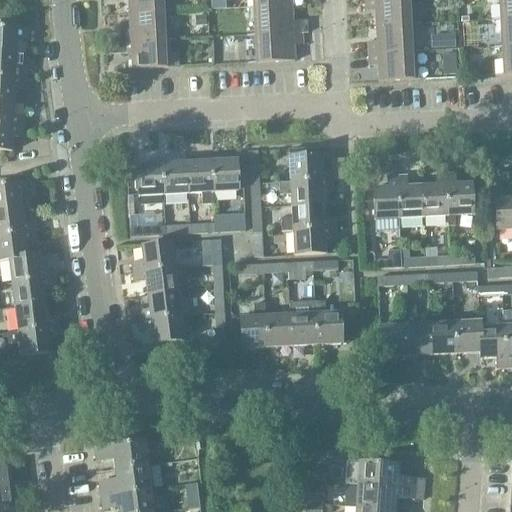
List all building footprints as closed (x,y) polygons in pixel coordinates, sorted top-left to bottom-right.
[(127,0),(128,16),(166,13),(164,0),(117,0),(118,1),(127,0)] [(252,0),(253,9),(290,6),(289,0),(252,0)] [(374,12),(375,27),(412,25),(410,0),(369,0),(364,0),(365,12),(374,12)] [(511,0),(497,0),(499,21),(511,19),(511,0)] [(253,9),(255,36),(300,34),(300,22),(291,22),(290,6),(253,9)] [(120,32),(120,44),(167,41),(166,13),(128,16),(129,31),(120,32)] [(511,19),(499,21),(501,48),(511,47),(511,19)] [(366,43),(367,55),(414,53),(412,25),(375,27),(376,43),(366,43)] [(0,54),(14,55),(15,42),(26,42),(27,33),(16,32),(16,31),(0,29),(0,54)] [(300,34),(255,36),(257,64),(293,62),(292,46),(301,46),(300,34)] [(454,36),(445,36),(446,48),(455,48),(454,36)] [(167,41),(120,44),(108,44),(108,54),(121,53),(121,55),(130,55),(131,71),(169,69),(167,41)] [(511,47),(501,48),(502,77),(511,76),(511,47)] [(414,53),(367,55),(368,66),(377,66),(378,83),(415,81),(414,53)] [(0,78),(24,80),(25,70),(14,69),(14,55),(0,54),(0,78)] [(0,103),(12,104),(13,89),(24,90),(24,80),(0,78),(0,103)] [(0,127),(22,129),(23,119),(11,118),(12,104),(0,103),(0,127)] [(22,129),(0,127),(0,152),(10,153),(10,138),(22,138),(22,129)] [(289,184),(331,181),(331,171),(320,172),(319,157),(303,158),(303,151),(287,152),(288,159),(287,159),(289,184)] [(186,165),(185,165),(187,196),(201,196),(202,206),(212,206),(212,195),(210,164),(199,164),(199,162),(196,159),(189,159),(186,162),(186,165)] [(257,160),(249,160),(250,178),(258,178),(257,160)] [(210,164),(212,195),(237,194),(235,162),(210,164)] [(162,198),(187,196),(185,165),(160,166),(162,198)] [(137,192),(137,197),(137,199),(162,198),(160,166),(135,167),(136,177),(134,177),(135,192),(137,192)] [(448,219),(445,176),(435,177),(436,188),(422,189),(424,220),(447,219),(448,219)] [(455,227),(455,218),(472,217),(471,211),(474,211),(473,197),(471,197),(470,186),(456,187),(455,176),(445,176),(448,219),(447,219),(448,228),(455,227)] [(407,178),(397,179),(399,221),(424,220),(422,189),(408,189),(407,178)] [(399,221),(397,179),(386,180),(387,190),(371,191),(373,223),(399,221)] [(331,181),(289,184),(278,184),(278,197),(289,196),(290,208),(321,206),(320,191),(332,191),(331,181)] [(0,187),(0,212),(21,210),(19,196),(29,194),(28,185),(18,187),(17,186),(0,187)] [(251,211),(260,210),(259,193),(250,194),(251,211)] [(496,227),(497,234),(511,233),(511,200),(495,201),(495,212),(492,212),(493,227),(496,227)] [(321,206),(290,208),(291,219),(280,220),(281,234),(292,233),(333,230),(333,220),(322,221),(321,206)] [(0,212),(0,237),(34,233),(33,223),(22,224),(21,210),(0,212)] [(260,210),(251,211),(252,228),(261,227),(260,210)] [(245,232),(245,221),(239,221),(239,223),(221,224),(221,233),(245,232)] [(206,225),(189,226),(189,234),(206,234),(206,225)] [(189,226),(164,227),(164,236),(189,234),(189,226)] [(156,227),(139,228),(139,237),(157,236),(164,236),(164,227),(156,227)] [(334,240),(333,230),(292,233),(293,257),(324,255),(323,241),(334,240)] [(0,262),(7,262),(7,260),(27,258),(25,244),(36,243),(34,233),(0,237),(0,262)] [(212,261),(220,260),(219,241),(210,241),(212,261)] [(261,242),(253,243),(254,258),(262,257),(261,242)] [(132,265),(133,275),(175,269),(172,244),(141,248),(143,263),(132,265)] [(409,249),(399,249),(400,253),(400,268),(426,267),(426,258),(409,259),(409,249)] [(388,261),(376,261),(377,270),(400,268),(400,253),(388,253),(388,261)] [(7,262),(10,285),(52,280),(50,270),(40,271),(38,256),(27,258),(7,260),(7,262)] [(457,257),(450,257),(450,266),(458,266),(474,265),(474,256),(457,257)] [(442,258),(426,258),(426,267),(443,266),(450,266),(450,257),(442,258)] [(319,263),(312,263),(312,272),(320,272),(337,271),(337,262),(319,263)] [(287,264),(287,273),(288,281),(305,280),(304,263),(287,264)] [(269,265),(270,274),(287,273),(287,264),(269,265)] [(262,275),(262,265),(237,267),(238,276),(262,275)] [(511,277),(511,268),(486,270),(487,279),(511,277)] [(145,283),(146,297),(178,293),(175,269),(133,275),(135,285),(145,283)] [(477,273),(459,274),(459,283),(477,282),(477,273)] [(221,274),(213,275),(214,292),(222,292),(221,274)] [(444,274),(426,275),(427,284),(445,284),(444,274)] [(409,276),(402,277),(402,286),(410,285),(427,284),(426,275),(409,276)] [(377,287),(395,286),(394,277),(377,278),(377,287)] [(10,285),(14,310),(44,306),(42,291),(53,290),(52,280),(10,285)] [(511,285),(508,286),(501,286),(501,296),(509,296),(511,295),(511,285)] [(501,286),(477,288),(478,297),(501,296),(501,286)] [(222,292),(214,292),(215,309),(223,309),(222,292)] [(139,323),(181,318),(178,293),(146,297),(148,311),(138,313),(139,323)] [(325,302),(314,303),(315,314),(316,345),(341,344),(346,344),(349,340),(348,318),(343,318),(340,318),(340,312),(325,313),(325,302)] [(303,303),(289,304),(290,315),(292,347),(316,345),(315,314),(314,303),(303,303)] [(254,317),(240,318),(242,349),(267,348),(265,316),(264,304),(253,305),(254,317)] [(14,310),(17,334),(58,328),(57,318),(46,320),(44,306),(14,310)] [(403,311),(404,328),(406,359),(430,357),(429,327),(416,327),(415,310),(403,311)] [(511,320),(511,312),(502,313),(503,329),(505,370),(511,369),(511,320)] [(290,315),(265,316),(267,348),(292,347),(290,315)] [(224,316),(215,316),(216,339),(225,339),(224,316)] [(153,346),(184,342),(181,318),(139,323),(140,333),(151,332),(153,346)] [(479,324),(453,325),(455,356),(479,355),(478,330),(479,330),(479,324)] [(430,357),(455,356),(453,325),(429,327),(430,357)] [(17,334),(7,335),(8,345),(18,344),(20,357),(51,353),(49,339),(60,338),(58,328),(17,334)] [(379,329),(381,360),(406,359),(404,328),(379,329)] [(505,370),(503,329),(479,330),(478,330),(479,355),(480,361),(495,361),(495,371),(505,370)] [(113,461),(115,472),(147,467),(144,443),(94,449),(96,464),(113,461)] [(347,463),(346,486),(357,487),(424,492),(425,481),(397,480),(398,467),(347,463)] [(98,485),(100,498),(150,491),(147,467),(115,472),(116,483),(98,485)] [(7,469),(0,469),(0,494),(10,493),(7,469)] [(198,485),(185,487),(186,495),(199,494),(198,485)] [(357,487),(356,509),(391,511),(395,511),(396,501),(423,502),(424,492),(357,487)] [(120,509),(120,511),(153,511),(150,491),(100,498),(102,511),(120,509)] [(0,511),(11,511),(10,493),(0,494),(0,511)]
